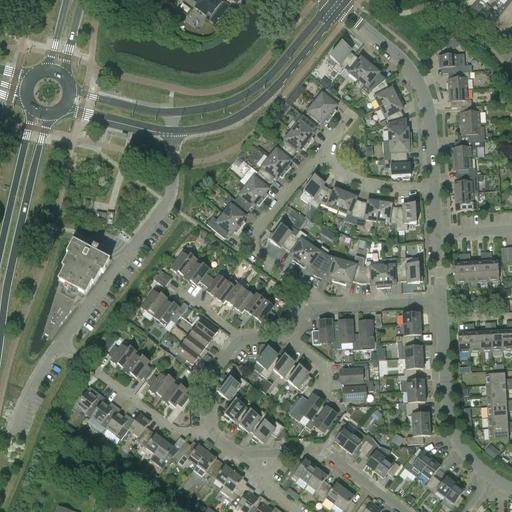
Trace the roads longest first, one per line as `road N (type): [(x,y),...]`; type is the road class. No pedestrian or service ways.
road 1 (residential): [(59,344),(167,204),(172,131)]
road 2 (secondary): [(0,340),(46,114)]
road 3 (residential): [(339,9),(392,51),(421,90),(434,189)]
road 4 (tertiary): [(172,131),(219,124),(260,101),(339,9)]
road 5 (residential): [(322,307),(251,245),(316,157)]
road 6 (tertiary): [(331,2),(250,90),(172,112)]
road 7 (residential): [(439,299),(446,406),(465,453),(488,478)]
road 8 (residential): [(210,433),(175,432),(59,344)]
road 9 (residential): [(403,511),(325,454),(259,455)]
road 10 (secondary): [(32,108),(0,249)]
road 11 (residential): [(434,189),(365,185),(316,157)]
